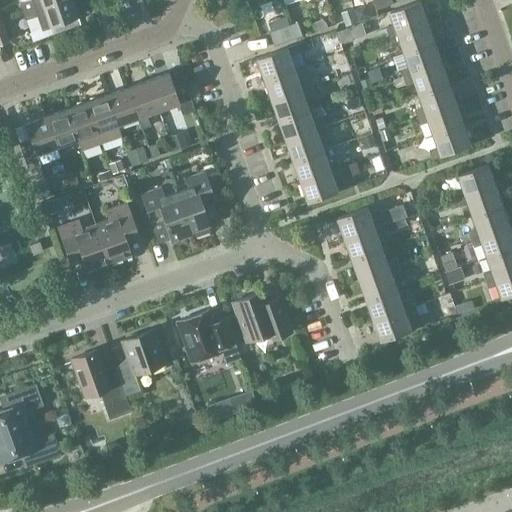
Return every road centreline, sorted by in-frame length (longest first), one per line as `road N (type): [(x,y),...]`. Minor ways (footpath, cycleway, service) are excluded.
road 1 (unclassified): [(86,511),(511,350)]
road 2 (residential): [(0,342),(259,244)]
road 3 (residential): [(259,244),(228,141),(231,101),(205,30),(175,15)]
road 4 (residential): [(143,39),(0,91)]
road 5 (residential): [(346,355),(318,275),(259,244)]
